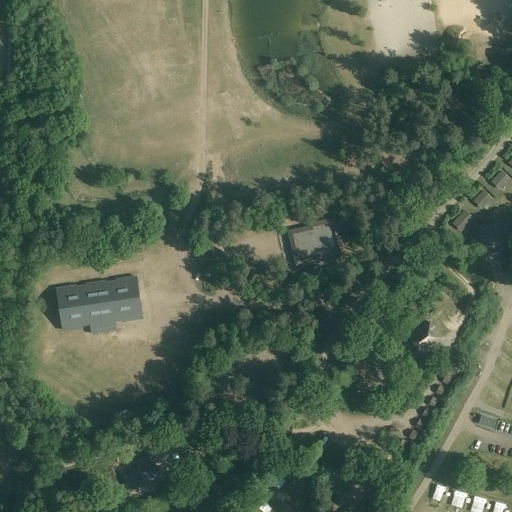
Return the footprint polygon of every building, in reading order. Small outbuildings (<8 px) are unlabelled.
[(502,170),(491,181),(500,190),(511,179),(502,170)] [(484,190),(473,201),(482,209),(493,198),(484,190)] [(461,231),(474,218),(465,209),(452,223),(461,231)] [(336,220),(311,225),(312,228),(291,233),(298,262),(320,257),(321,263),(344,258),(336,220)] [(64,329),(90,325),(92,333),(117,329),(116,321),(143,317),(137,278),(58,290),(64,329)] [(150,288),(153,295),(161,292),(159,285),(150,288)] [(407,340),(418,354),(432,343),(434,346),(443,339),(430,321),(407,340)] [(443,359),(455,375),(462,369),(451,354),(443,359)] [(245,355),(226,358),(228,367),(246,365),(245,355)] [(209,368),(213,398),(231,395),(226,366),(209,368)] [(436,395),(443,399),(447,392),(441,388),(436,395)] [(496,420),(482,415),(479,423),(493,429),(496,420)] [(199,452),(208,452),(207,436),(199,436),(199,452)] [(135,486),(152,480),(160,478),(153,455),(128,462),(132,475),(129,476),(132,485),(135,484),(135,486)] [(282,491),(295,469),(290,466),(276,487),(282,491)] [(361,478),(390,484),(392,474),(364,468),(361,478)]
